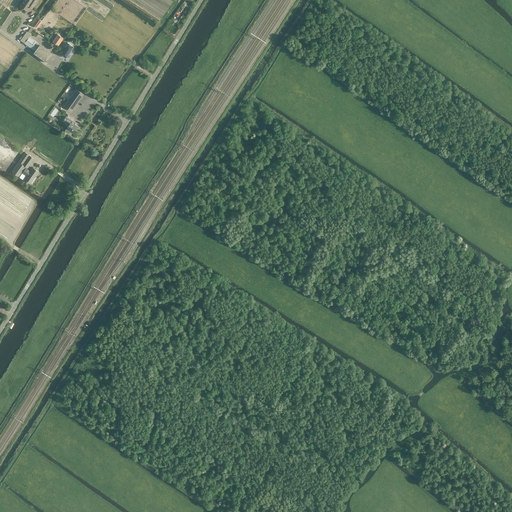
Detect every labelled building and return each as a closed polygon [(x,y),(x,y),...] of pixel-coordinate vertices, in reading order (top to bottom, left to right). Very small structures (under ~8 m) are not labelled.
[(23,0),(20,5),(27,10),(29,6),(32,8),(37,0),(23,0)] [(6,19),(12,10),(0,2),(0,13),(1,12),(0,16),(3,16),(3,17),(6,19)] [(35,19),(32,24),(37,28),(40,23),(35,19)] [(29,37),(31,34),(29,33),(33,29),(31,27),(27,32),(27,31),(20,40),(24,43),(35,51),(33,52),(49,64),(55,55),(40,44),(29,37)] [(57,34),(52,41),(58,45),(63,38),(57,34)] [(63,49),(62,49),(61,50),(62,51),(60,53),(65,58),(73,47),(67,43),(63,49)] [(84,94),(70,84),(58,101),(72,111),(84,94)] [(63,121),(69,125),(65,131),(69,133),(70,131),(74,134),(78,126),(74,124),(75,123),(65,116),(63,121)] [(34,159),(25,152),(11,171),(19,176),(25,167),(26,167),(19,177),(23,179),(23,180),(27,183),(28,182),(30,184),(39,172),(32,167),(30,170),(27,168),(34,159)] [(35,227),(41,230),(46,218),(40,216),(35,227)]
